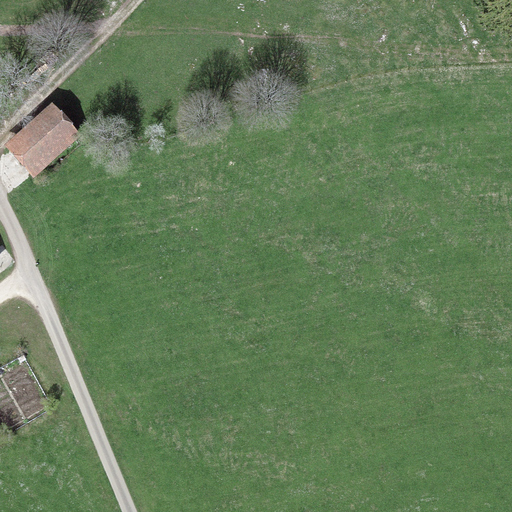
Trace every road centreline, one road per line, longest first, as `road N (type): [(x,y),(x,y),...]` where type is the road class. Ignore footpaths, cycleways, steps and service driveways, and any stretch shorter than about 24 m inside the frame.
road 1 (residential): [(131,511),(17,227),(0,206)]
road 2 (track): [(0,147),(150,0)]
